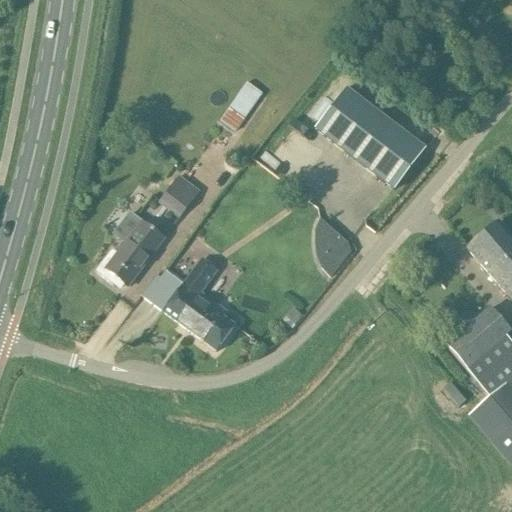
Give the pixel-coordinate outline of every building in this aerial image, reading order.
[(215,121),(232,134),(262,95),(244,82),(215,121)] [(333,84),(301,123),(307,128),(339,89),(333,84)] [(425,150),(345,89),(314,131),(393,192),(425,150)] [(273,147),(269,155),(296,171),(301,164),(273,147)] [(198,194),(178,178),(170,188),(162,182),(151,196),(159,202),(157,204),(179,220),(198,194)] [(141,224),(127,213),(108,237),(123,248),(117,256),(111,252),(94,273),(111,286),(115,280),(126,289),(162,240),(141,224)] [(312,231),(311,241),(313,254),(319,269),(328,279),(349,253),(346,244),(318,219),(312,231)] [(511,239),(498,224),(466,252),(511,303),(511,239)] [(184,285),(162,314),(214,353),(233,327),(214,313),(217,308),(199,294),(216,271),(204,262),(202,261),(201,260),(184,285)] [(156,278),(141,298),(161,313),(162,314),(184,285),(184,284),(167,271),(159,281),(156,278)] [(489,309),(445,347),(489,399),(505,385),(511,393),(511,345),(506,338),(511,334),(489,309)] [(293,310),(277,329),(287,337),(303,318),(293,310)] [(511,393),(505,385),(489,399),(468,417),(511,468),(511,393)]
